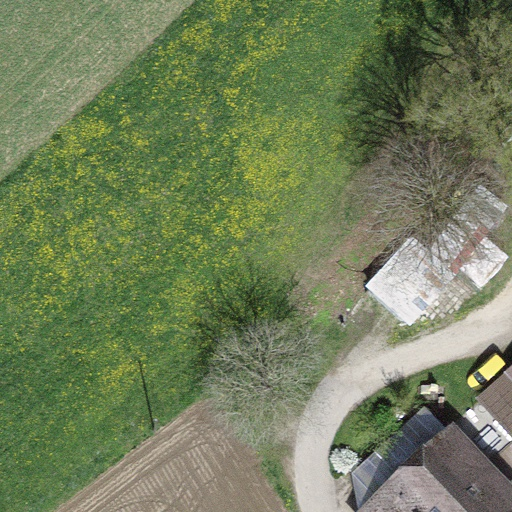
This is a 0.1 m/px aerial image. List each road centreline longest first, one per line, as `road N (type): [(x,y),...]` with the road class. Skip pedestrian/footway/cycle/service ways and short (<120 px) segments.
road 1 (track): [(511,312),(461,340),(373,365),(345,384)]
road 2 (unclassified): [(320,511),(313,447),(345,384)]
